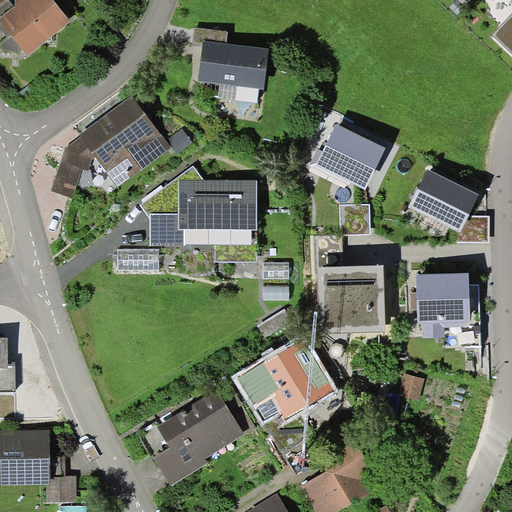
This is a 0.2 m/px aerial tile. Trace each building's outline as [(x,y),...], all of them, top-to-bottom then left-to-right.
[(14,6),(0,17),(0,20),(1,22),(12,35),(28,55),(70,21),(53,0),(15,0),(15,5),(14,6)] [(9,0),(8,0),(8,1),(0,6),(0,23),(1,22),(0,20),(0,17),(14,6),(9,0)] [(511,15),(493,35),(511,53),(511,15)] [(0,27),(8,38),(12,35),(1,22),(0,23),(0,27)] [(228,31),(195,28),(193,43),(203,44),(203,40),(226,43),(228,31)] [(203,44),(199,81),(221,83),(260,88),(264,88),(269,48),(226,43),(203,40),(203,44)] [(258,103),(260,88),(221,83),(219,98),(258,103)] [(82,169),(88,170),(91,160),(97,157),(118,188),(171,148),(132,95),(80,135),(81,136),(65,149),(59,165),(51,191),(72,197),(82,169)] [(386,148),(336,123),(323,151),(316,165),(351,181),(366,189),(386,148)] [(182,128),(168,139),(177,152),(192,142),(182,128)] [(349,185),(351,181),(316,165),(323,151),(317,148),(309,166),(349,185)] [(204,181),(193,166),(141,205),(151,218),(151,213),(179,213),(179,181),(204,181)] [(479,195),(427,169),(408,207),(456,230),(461,232),(469,216),(479,195)] [(204,181),(179,181),(179,213),(151,213),(151,218),(151,246),(184,246),(184,230),(257,230),(257,181),(204,181)] [(369,204),(340,205),(340,235),(343,235),(370,234),(369,204)] [(489,216),(469,216),(461,232),(456,230),(456,242),(489,242),(489,216)] [(317,236),(318,267),(344,266),(343,235),(340,235),(317,236)] [(158,269),(158,248),(118,249),(118,270),(158,269)] [(264,262),(264,279),(290,279),(290,263),(264,262)] [(344,266),(318,267),(320,334),(386,332),(384,265),(344,266)] [(469,273),(416,274),(417,293),(417,310),(418,323),(422,323),(423,337),(445,337),(444,327),(470,326),(469,273)] [(287,286),(262,286),(262,299),(287,299),(287,286)] [(303,333),(232,376),(262,427),(281,415),(286,424),(338,393),(303,333)] [(0,368),(9,368),(9,363),(8,338),(0,337),(0,368)] [(16,363),(9,363),(9,368),(0,368),(0,391),(16,391),(16,363)] [(404,373),(399,394),(420,399),(425,378),(404,373)] [(217,390),(157,426),(170,447),(154,457),(172,486),(209,463),(206,458),(244,435),(217,390)] [(328,470),(302,485),(317,511),(336,511),(362,497),(363,499),(385,486),(350,427),(315,447),(328,470)] [(50,429),(0,429),(0,483),(46,483),(50,483),(50,477),(50,455),(50,429)] [(66,455),(50,455),(50,477),(66,477),(66,455)] [(66,477),(50,477),(50,483),(46,483),(46,501),(77,501),(77,477),(66,477)] [(289,511),(278,493),(249,510),(250,511),(289,511)]
